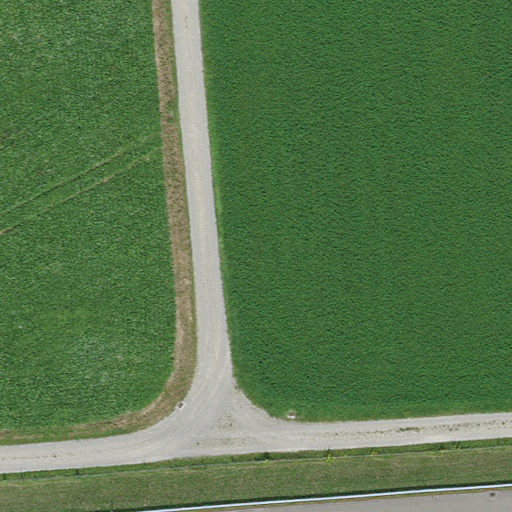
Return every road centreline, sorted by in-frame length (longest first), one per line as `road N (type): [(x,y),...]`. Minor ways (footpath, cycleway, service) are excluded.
road 1 (track): [(0,464),(511,426)]
road 2 (track): [(195,0),(223,446)]
